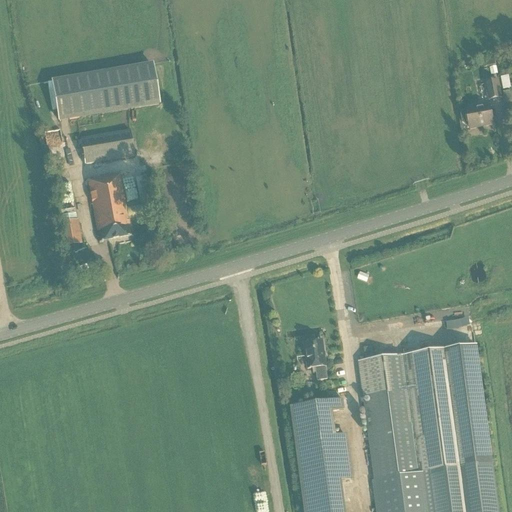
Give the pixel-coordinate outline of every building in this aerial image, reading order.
[(50,84),(57,123),(155,106),(148,66),(50,84)] [(510,87),(508,76),(502,77),(504,88),(510,87)] [(501,99),(498,80),(484,83),(487,101),(501,99)] [(466,111),(463,111),(461,115),(463,123),(466,125),(469,124),(470,129),(493,125),(490,106),(466,111)] [(84,165),(134,156),(130,130),(80,139),(84,165)] [(139,206),(126,209),(119,175),(87,181),(99,243),(131,237),(127,218),(141,215),(139,206)] [(153,204),(147,176),(134,179),(140,206),(153,204)] [(81,244),(77,220),(58,223),(63,247),(81,244)] [(326,367),(322,341),(304,344),(308,369),(315,368),(317,381),(327,380),(325,367),(326,367)] [(492,466),(476,347),(358,362),(374,482),(492,466)] [(342,400),(290,407),(304,511),(342,511),(339,482),(351,480),(345,435),(335,436),(332,412),(343,411),(342,400)]
